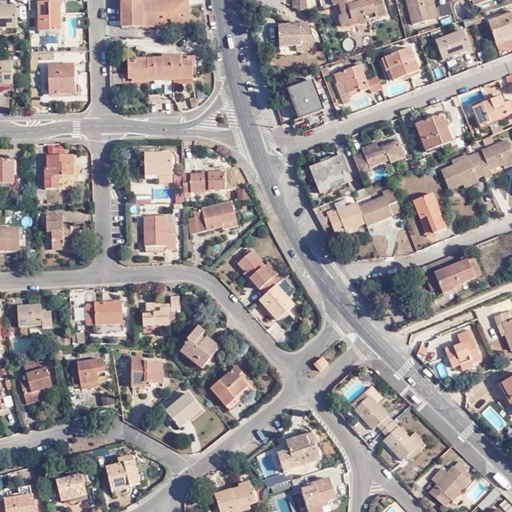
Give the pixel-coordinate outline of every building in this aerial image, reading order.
[(190,0),(187,0),(125,1),(125,23),(191,22),(190,0)] [(290,0),(290,5),(296,8),(306,8),(305,0),(290,0)] [(324,0),(326,6),(335,4),(341,3),(344,14),(342,16),(344,25),(355,23),(371,20),(371,19),(388,14),(383,0),(363,0),(360,1),(359,0),(324,0)] [(408,0),(415,24),(434,19),(429,0),(408,0)] [(433,0),(429,0),(434,19),(438,17),(433,0)] [(479,11),(481,16),(484,15),(508,7),(511,6),(511,0),(507,3),(479,11)] [(42,2),(42,33),(63,33),(62,2),(42,2)] [(0,33),(18,33),(18,27),(18,6),(0,6),(0,33)] [(471,19),(474,27),(487,21),(484,15),(481,16),(471,19)] [(511,15),(492,23),(498,42),(511,36),(511,15)] [(299,45),(311,44),(310,35),(306,22),(298,22),(298,25),(290,26),(289,25),(276,25),(278,47),(294,47),(299,46),(299,45)] [(437,42),(445,60),(471,50),(464,31),(437,42)] [(384,59),(393,81),(418,71),(410,49),(384,59)] [(148,80),(167,79),(167,57),(158,58),(158,60),(152,61),(151,62),(143,63),(143,60),(134,60),(133,68),(128,68),(129,88),(138,87),(148,87),(148,80)] [(170,57),(167,57),(167,79),(199,77),(199,65),(201,65),(202,59),(188,59),(187,57),(179,57),(177,60),(170,60),(170,57)] [(0,64),(0,84),(15,84),(14,64),(0,64)] [(52,96),(63,95),(63,92),(76,91),(76,66),(52,67),(52,96)] [(367,81),(361,66),(334,76),(337,84),(344,82),(348,93),(358,88),(360,91),(369,87),(367,81)] [(33,72),(33,87),(42,86),(42,75),(42,73),(40,72),(33,72)] [(369,87),(372,94),(382,90),(377,77),(367,81),(369,87)] [(289,90),(300,120),(322,111),(311,82),(289,90)] [(348,94),(348,93),(344,82),(337,84),(341,97),(344,105),(351,103),(348,94)] [(486,105),(477,109),(485,128),(509,119),(510,121),(511,120),(511,104),(510,105),(507,97),(486,105)] [(417,127),(427,155),(452,144),(458,142),(448,115),(417,127)] [(463,138),(457,140),(458,142),(452,144),(456,153),(467,148),(463,138)] [(492,171),(505,165),(511,162),(511,146),(509,141),(484,152),(486,156),(479,159),(477,154),(470,157),(471,159),(456,166),(444,171),(452,190),(463,185),(479,178),(485,176),(487,179),(494,176),(492,171)] [(357,160),(356,160),(363,178),(371,175),(370,172),(392,165),(394,170),(408,165),(402,147),(401,143),(381,150),(380,146),(364,151),(366,156),(357,160)] [(171,154),(144,155),(145,176),(172,174),(171,154)] [(471,159),(470,157),(469,155),(454,161),(456,166),(471,159)] [(339,156),(313,167),(324,194),(349,183),(339,156)] [(45,171),(47,191),(60,190),(59,179),(73,179),(73,158),(48,159),(48,170),(45,171)] [(14,161),(0,161),(0,193),(12,194),(12,184),(14,184),(14,161)] [(183,174),(184,192),(184,196),(191,196),(191,192),(210,191),(211,189),(226,188),(224,171),(210,173),(210,170),(201,170),(201,173),(183,174)] [(480,182),(479,178),(463,185),(465,189),(480,182)] [(237,189),(238,200),(249,199),(248,189),(237,189)] [(152,202),(151,193),(135,194),(136,203),(152,202)] [(323,212),(318,215),(326,230),(335,226),(338,234),(348,230),(348,231),(350,235),(361,230),(360,227),(367,224),(369,228),(396,218),(395,216),(403,213),(396,193),(361,207),(359,204),(331,215),(331,216),(326,218),(323,212)] [(428,217),(435,234),(447,229),(434,194),(417,201),(422,220),(428,217)] [(224,224),(238,219),(232,201),(198,212),(197,210),(195,211),(196,218),(190,221),(192,225),(190,226),(193,237),(224,227),(224,224)] [(0,250),(22,249),(21,230),(1,230),(0,217),(0,216),(0,250)] [(145,217),(146,246),(167,246),(167,249),(175,249),(174,234),(167,234),(166,216),(145,217)] [(174,216),(166,216),(167,234),(174,234),(174,216)] [(63,247),(63,252),(74,252),(73,240),(80,240),(79,230),(69,231),(64,231),(64,226),(64,217),(48,218),(48,235),(48,244),(52,244),(52,247),(63,247)] [(429,236),(435,234),(428,217),(422,220),(429,236)] [(239,225),(238,219),(224,224),(224,227),(225,230),(239,225)] [(167,246),(146,246),(147,254),(167,253),(167,249),(167,246)] [(252,279),(267,296),(277,286),(281,283),(276,277),(274,278),(265,268),(267,266),(254,251),(239,264),(244,270),(243,273),(250,281),(252,279)] [(470,261),(467,263),(476,281),(481,278),(473,260),(470,261)] [(270,263),(267,266),(265,268),(274,278),(276,277),(281,283),(286,279),(279,273),(270,263)] [(476,281),(467,263),(425,281),(430,293),(439,289),(440,292),(453,286),(454,290),(476,281)] [(281,283),(277,286),(288,299),(297,292),(286,279),(281,283)] [(277,286),(267,296),(261,300),(279,320),(295,307),(288,299),(277,286)] [(455,291),(454,290),(453,286),(440,292),(442,296),(455,291)] [(175,310),(176,314),(184,314),(184,299),(175,299),(175,305),(175,310)] [(96,323),(97,332),(123,332),(122,304),(95,304),(95,307),(86,307),(85,322),(96,323)] [(164,311),(165,306),(164,304),(150,304),(150,316),(147,317),(147,328),(173,327),(172,311),(164,311)] [(21,328),(29,327),(45,327),(44,313),(44,306),(18,308),(18,311),(19,325),(19,328),(21,328)] [(19,325),(18,311),(10,312),(11,325),(17,325),(19,325)] [(44,313),(45,327),(45,330),(55,329),(54,313),(44,313)] [(506,337),(504,338),(511,354),(511,352),(511,320),(509,313),(492,320),(496,329),(501,327),(506,337)] [(500,340),(504,338),(506,337),(501,327),(496,329),(500,340)] [(200,362),(207,368),(221,352),(209,342),(206,345),(203,341),(207,337),(200,331),(187,346),(188,349),(182,355),(190,362),(192,359),(198,365),(200,362)] [(84,333),(77,334),(78,344),(85,343),(84,333)] [(469,363),(471,367),(479,364),(474,352),(476,350),(469,333),(456,339),(460,347),(454,350),(452,348),(444,352),(451,370),(458,367),(469,363)] [(323,356),(314,365),(321,372),(330,363),(323,356)] [(203,373),(207,368),(200,362),(198,365),(192,359),(190,362),(203,373)] [(18,383),(23,401),(39,397),(38,395),(51,391),(44,363),(22,369),(25,381),(18,383)] [(80,391),(96,387),(105,385),(99,363),(75,369),(77,374),(69,376),(73,392),(80,391)] [(471,369),(471,367),(469,363),(458,367),(461,373),(471,369)] [(141,364),(129,365),(128,394),(137,394),(137,391),(160,390),(160,379),(157,379),(157,369),(141,369),(141,364)] [(213,393),(228,411),(237,404),(235,401),(249,390),(240,379),(243,375),(239,370),(213,393)] [(511,397),(511,396),(511,374),(500,381),(509,398),(511,397)] [(372,384),(365,391),(370,396),(376,403),(384,396),(372,384)] [(98,392),(96,387),(80,391),(81,396),(98,392)] [(237,404),(228,411),(230,415),(254,395),(249,390),(235,401),(237,404)] [(352,405),(356,409),(370,396),(365,391),(352,405)] [(103,407),(117,405),(116,394),(101,396),(103,407)] [(168,413),(181,431),(203,413),(189,396),(168,413)] [(378,426),(383,431),(390,425),(394,422),(394,421),(376,403),(370,396),(356,409),(354,410),(373,430),(378,426)] [(40,403),(39,397),(23,401),(24,407),(40,403)] [(482,412),(498,432),(507,424),(491,404),(482,412)] [(403,461),(408,456),(419,446),(410,438),(394,421),(394,422),(390,425),(383,431),(388,437),(384,441),(403,461)] [(306,437),(288,445),(289,449),(278,453),(284,471),(322,459),(312,430),(310,428),(308,428),(304,429),(305,433),(306,437)] [(416,431),(410,438),(419,446),(408,456),(413,460),(427,443),(416,431)] [(286,440),(288,445),(306,437),(305,433),(286,440)] [(98,469),(95,455),(83,458),(87,471),(98,469)] [(121,463),(123,471),(134,468),(132,460),(121,463)] [(431,493),(445,505),(451,499),(453,500),(462,489),(464,490),(472,481),(470,480),(473,476),(468,472),(469,469),(460,462),(456,467),(455,466),(431,493)] [(132,490),(133,493),(142,491),(137,467),(134,468),(123,471),(110,473),(114,494),(132,490)] [(85,478),(59,485),(63,502),(71,500),(71,503),(90,498),(85,478)] [(301,491),(308,510),(328,502),(336,499),(328,478),(311,484),(312,487),(301,491)] [(496,487),(491,491),(483,479),(467,490),(481,510),(502,495),(496,487)] [(219,511),(223,511),(231,510),(231,511),(236,511),(250,508),(249,504),(256,502),(250,481),(234,486),(235,491),(231,492),(230,489),(214,495),(219,511)] [(5,505),(6,511),(38,511),(35,498),(32,498),(30,489),(18,492),(20,501),(5,505)] [(133,495),(133,493),(132,490),(114,494),(115,499),(133,495)] [(408,511),(397,501),(386,511),(408,511)] [(310,511),(329,505),(328,502),(308,510),(309,511),(310,511)]
